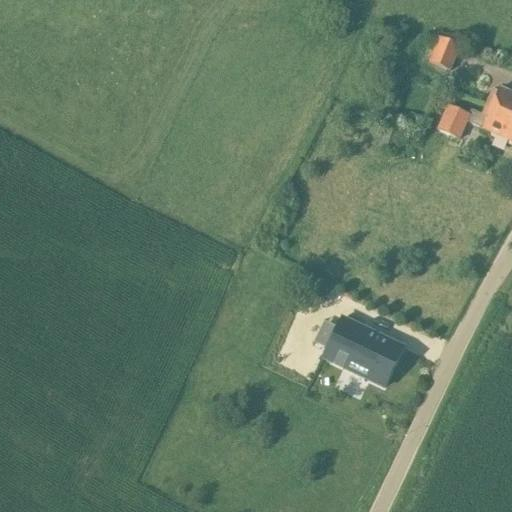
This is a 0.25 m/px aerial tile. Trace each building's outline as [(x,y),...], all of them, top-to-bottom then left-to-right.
[(438,39),(428,63),(450,72),(460,48),(438,39)] [(492,89),(484,107),(511,118),(511,93),(501,89),(499,92),(495,91),(492,89)] [(469,116),(447,107),(437,132),(460,142),(467,124),(483,131),(482,131),(511,143),(511,118),(484,107),(481,115),(471,111),(469,116)] [(416,132),(421,120),(410,116),(411,114),(398,111),(394,124),(406,128),(416,132)] [(394,152),(397,143),(401,130),(388,125),(380,147),(393,152),(394,152)] [(312,281),(307,291),(326,300),(331,290),(332,288),(313,279),(312,281)] [(341,320),(322,359),(384,389),(403,349),(341,320)]
